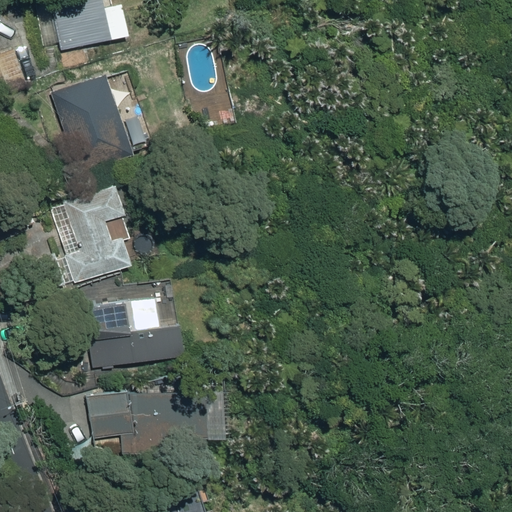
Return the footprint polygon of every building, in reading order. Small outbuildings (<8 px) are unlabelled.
[(60,39),(62,46),(132,26),(124,0),(121,0),(117,1),(116,0),(105,0),(99,2),(97,0),(47,0),(48,4),(36,6),(44,43),(60,39)] [(0,52),(0,94),(23,87),(11,49),(0,52)] [(135,147),(108,66),(56,84),(83,165),(135,147)] [(79,247),(65,253),(74,280),(134,253),(126,226),(116,229),(109,208),(128,203),(119,174),(71,189),(71,191),(63,194),(79,247)] [(0,203),(0,233),(31,219),(19,194),(0,203)] [(94,329),(102,363),(188,344),(180,309),(167,312),(161,284),(127,291),(133,320),(94,329)] [(229,373),(104,384),(108,429),(233,418),(229,373)] [(96,507),(97,511),(185,511),(176,482),(96,507)]
